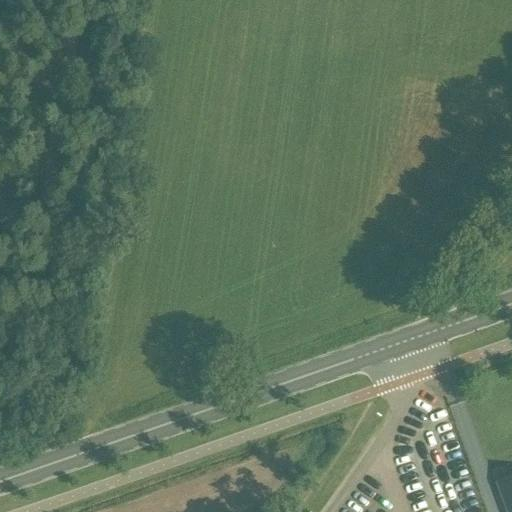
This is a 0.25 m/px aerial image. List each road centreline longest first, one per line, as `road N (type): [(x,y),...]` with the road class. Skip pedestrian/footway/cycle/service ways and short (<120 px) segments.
road 1 (primary): [(0,482),(511,303)]
road 2 (track): [(428,335),(511,200)]
